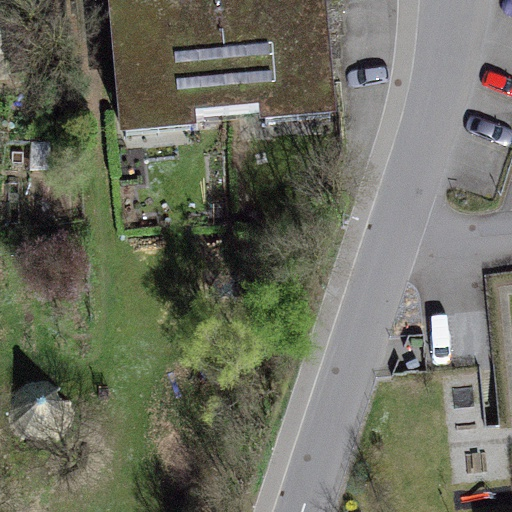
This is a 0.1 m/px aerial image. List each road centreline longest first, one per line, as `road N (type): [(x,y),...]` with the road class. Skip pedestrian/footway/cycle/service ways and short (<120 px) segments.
road 1 (residential): [(372,247),(303,511)]
road 2 (residential): [(444,0),(432,72),(372,247)]
road 3 (residential): [(372,247),(511,233)]
